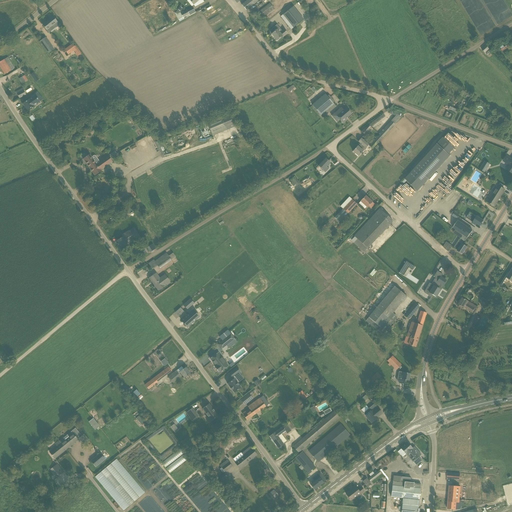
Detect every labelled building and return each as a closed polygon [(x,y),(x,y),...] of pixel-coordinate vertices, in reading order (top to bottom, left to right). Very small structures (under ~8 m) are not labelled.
[(246,10),(250,7),(258,1),(257,0),(248,0),(242,5),(246,10)] [(274,9),(270,3),(258,12),(263,18),(274,9)] [(291,30),(304,19),(293,6),(280,16),(291,30)] [(180,13),(183,9),(180,7),(175,14),(178,20),(183,18),(189,15),(187,11),(181,14),(180,13)] [(58,23),(58,22),(53,17),(46,22),(47,23),(43,26),(49,33),(53,30),(52,29),(58,23)] [(273,33),(271,34),(277,41),(282,36),(283,37),(287,34),(284,29),(282,31),(280,28),(277,30),(274,27),(270,30),(273,33)] [(39,42),(45,49),(51,45),(45,37),(39,42)] [(64,50),(68,55),(76,49),(72,44),(64,50)] [(11,71),(4,60),(0,62),(0,66),(5,75),(11,71)] [(21,84),(28,81),(25,76),(19,79),(21,84)] [(19,99),(24,96),(26,95),(22,88),(16,92),(19,99)] [(312,105),(323,118),(336,107),(325,94),(312,105)] [(35,96),(23,104),(28,111),(40,102),(35,96)] [(347,120),(346,119),(351,114),(346,108),(344,111),(341,108),(334,114),(343,124),(347,120)] [(237,126),(231,113),(207,123),(213,136),(237,126)] [(395,124),(391,120),(379,134),(380,135),(369,146),(372,149),(395,124)] [(361,132),(365,135),(371,128),(368,125),(361,132)] [(369,145),(361,138),(361,139),(358,142),(360,144),(357,147),(357,146),(353,151),(358,156),(369,145)] [(418,191),(451,156),(437,144),(405,179),(418,191)] [(97,164),(90,154),(83,159),(95,176),(101,171),(101,170),(113,162),(108,156),(107,157),(106,156),(99,161),(100,162),(97,164)] [(509,165),(506,169),(511,173),(511,159),(506,156),(503,161),(509,165)] [(329,169),(327,167),(330,163),(325,158),(318,166),(325,173),(329,169)] [(298,193),(304,189),(295,177),(289,181),(298,193)] [(474,184),(469,192),(481,200),(487,192),(474,184)] [(494,206),(505,190),(496,184),(486,201),(494,206)] [(372,202),(365,196),(360,202),(367,208),(369,206),(371,208),(374,205),(372,202)] [(357,204),(352,200),(346,206),(345,204),(341,208),(343,209),(335,218),(339,222),(347,214),(348,214),(357,204)] [(367,249),(389,225),(393,221),(380,209),(354,237),(357,240),(367,249)] [(484,221),(470,212),(466,218),(473,222),(472,223),(476,225),(476,224),(480,226),(484,221)] [(109,222),(115,219),(112,214),(106,217),(109,222)] [(457,220),(452,227),(462,234),(468,238),(473,231),(457,220)] [(123,237),(116,241),(121,248),(127,244),(137,239),(133,231),(123,237)] [(468,238),(462,234),(459,237),(460,238),(454,247),(458,250),(457,251),(462,254),(463,254),(462,254),(467,248),(467,247),(462,244),(464,241),(465,242),(468,238)] [(446,242),(443,247),(448,251),(451,246),(446,242)] [(136,256),(145,251),(142,245),(133,250),(136,256)] [(166,253),(155,262),(160,269),(172,261),(172,260),(169,256),(166,253)] [(401,269),(406,272),(408,267),(412,270),(414,267),(406,261),(401,269)] [(511,272),(510,272),(501,286),(508,290),(511,284),(511,272)] [(158,290),(170,282),(165,275),(160,278),(156,273),(149,278),(158,290)] [(441,284),(443,285),(446,281),(440,277),(435,285),(434,285),(429,292),(435,297),(440,290),(438,288),(441,284)] [(407,296),(394,286),(366,321),(377,331),(378,330),(383,335),(384,333),(385,335),(388,332),(386,331),(397,317),(393,313),(407,296)] [(484,295),(481,300),(489,305),(492,300),(484,295)] [(469,302),(466,300),(462,297),(458,304),(462,307),(474,314),(477,310),(467,304),(469,302)] [(183,305),(187,310),(194,304),(190,299),(183,305)] [(404,316),(408,320),(419,307),(415,304),(404,316)] [(415,347),(426,313),(420,311),(417,323),(412,322),(407,337),(406,338),(409,339),(407,345),(415,347)] [(190,313),(181,321),(187,328),(199,318),(195,315),(193,317),(190,313)] [(481,319),(477,316),(473,324),(477,326),(481,319)] [(231,334),(222,341),(226,346),(235,339),(231,334)] [(216,367),(215,367),(219,372),(220,372),(228,366),(225,362),(224,362),(221,358),(222,358),(218,352),(210,359),(216,367)] [(401,365),(392,356),(387,361),(396,370),(401,365)] [(165,358),(161,361),(165,366),(169,363),(165,358)] [(183,369),(181,366),(168,377),(173,383),(182,376),(184,378),(190,373),(185,367),(183,369)] [(149,389),(171,371),(168,367),(145,385),(149,389)] [(234,379),(227,384),(228,384),(230,387),(232,390),(234,393),(241,388),(237,383),(243,379),(239,373),(240,372),(237,368),(229,374),(232,378),(232,377),(234,379)] [(404,380),(409,381),(410,374),(403,372),(399,372),(398,376),(397,381),(399,383),(403,384),(404,380)] [(373,385),(380,378),(375,373),(368,381),(373,385)] [(137,389),(132,393),(136,398),(141,394),(137,389)] [(251,400),(252,398),(248,394),(240,400),(245,405),(251,400)] [(266,407),(263,403),(260,398),(248,407),(249,409),(242,414),(247,420),(266,407)] [(209,404),(202,409),(211,421),(218,416),(209,404)] [(377,408),(372,411),(371,411),(369,408),(363,413),(366,416),(371,423),(377,418),(377,417),(378,416),(382,413),(377,408)] [(192,409),(187,413),(191,418),(196,414),(192,409)] [(340,417),(334,410),(293,447),(298,453),(340,417)] [(146,422),(140,415),(136,419),(142,426),(146,422)] [(175,432),(179,430),(174,424),(171,427),(175,432)] [(350,435),(346,431),(340,424),(308,451),(318,462),(350,435)] [(291,431),(287,425),(286,425),(283,427),(269,437),(278,449),(284,444),(284,443),(286,441),(282,434),(285,432),(287,434),(291,431)] [(67,435),(59,441),(66,450),(73,443),(78,440),(71,431),(67,435)] [(84,433),(79,438),(82,442),(87,437),(84,433)] [(49,452),(54,459),(66,450),(59,441),(58,442),(58,441),(54,444),(56,446),(49,452)] [(418,457),(419,457),(421,455),(414,447),(412,448),(407,442),(401,448),(416,465),(421,460),(418,457)] [(257,455),(250,446),(241,454),(243,456),(235,463),(240,469),(257,455)] [(189,458),(181,449),(162,464),(170,473),(189,458)] [(302,451),(295,458),(307,473),(315,466),(302,451)] [(96,467),(105,460),(100,453),(90,461),(96,467)] [(95,477),(124,510),(145,492),(117,458),(95,477)] [(225,472),(232,466),(227,460),(220,465),(225,472)] [(59,476),(64,472),(57,464),(52,468),(59,476)] [(370,481),(381,473),(380,471),(368,479),(370,481)] [(326,481),(320,473),(313,478),(314,481),(310,484),(315,490),(323,483),(326,481)] [(415,483),(410,483),(411,478),(401,477),(400,481),(393,481),(391,497),(403,498),(401,511),(417,511),(418,509),(419,500),(419,496),(420,496),(421,494),(419,494),(420,491),(420,486),(421,484),(416,483),(415,483)] [(363,481),(366,485),(367,487),(371,485),(366,478),(363,481)] [(489,489),(489,483),(486,483),(486,486),(485,486),(485,480),(473,480),(473,485),(478,485),(478,489),(489,489)] [(359,497),(365,492),(361,487),(357,490),(355,486),(352,488),(352,489),(346,494),(351,501),(358,496),(359,497)] [(461,487),(449,486),(447,509),(456,510),(457,503),(459,503),(461,487)] [(269,495),(273,500),(278,495),(275,490),(269,495)]
